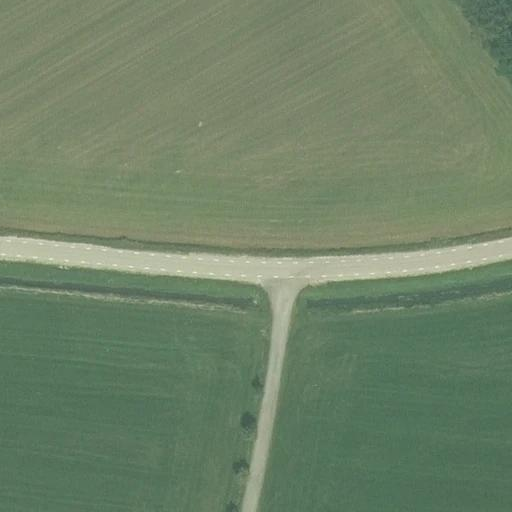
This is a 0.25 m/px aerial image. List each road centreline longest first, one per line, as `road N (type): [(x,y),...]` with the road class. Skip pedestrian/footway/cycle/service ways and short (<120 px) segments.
road 1 (unclassified): [(0,248),(297,272),(511,247)]
road 2 (unknown): [(297,272),(253,511)]
